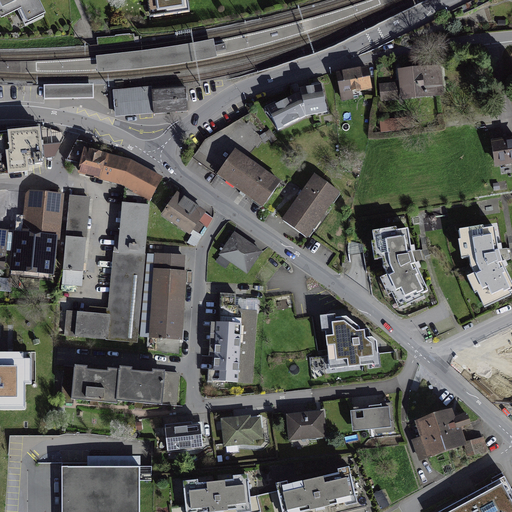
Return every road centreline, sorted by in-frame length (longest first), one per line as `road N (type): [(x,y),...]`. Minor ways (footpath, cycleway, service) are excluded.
road 1 (residential): [(429,360),(400,383),(193,408),(205,245),(228,209)]
road 2 (residential): [(429,360),(366,303),(228,209)]
road 3 (residential): [(327,58),(227,96),(177,131),(155,159)]
road 4 (residential): [(327,58),(345,62),(511,35)]
road 5 (residential): [(449,0),(327,58)]
